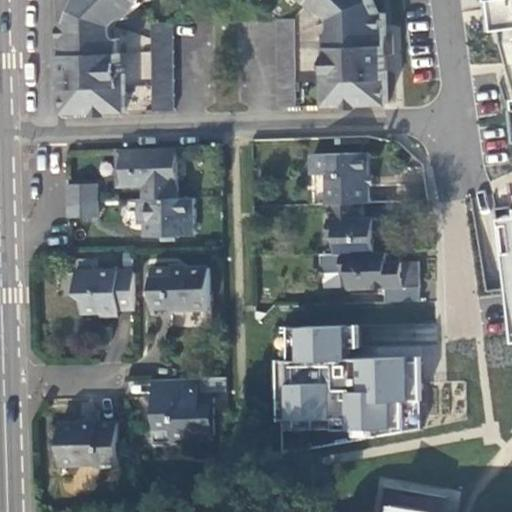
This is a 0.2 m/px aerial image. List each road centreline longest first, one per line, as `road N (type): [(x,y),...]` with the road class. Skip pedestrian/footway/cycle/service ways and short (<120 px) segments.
road 1 (residential): [(50,138),(454,119)]
road 2 (residential): [(454,119),(460,325)]
road 3 (secondary): [(8,382),(4,191)]
road 4 (secondary): [(4,140),(1,0)]
road 5 (residential): [(50,138),(47,0)]
road 6 (secondary): [(10,511),(8,382)]
road 7 (residential): [(8,382),(131,379)]
